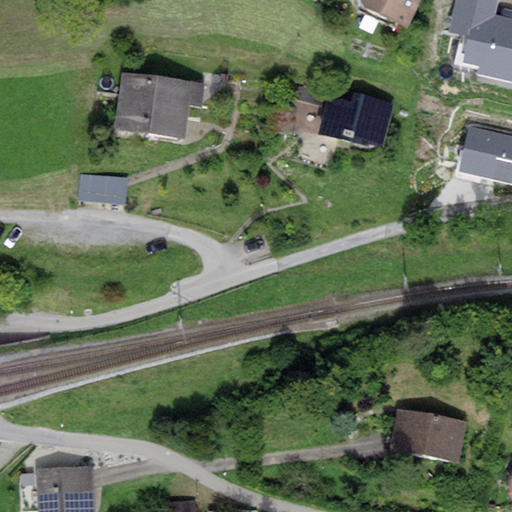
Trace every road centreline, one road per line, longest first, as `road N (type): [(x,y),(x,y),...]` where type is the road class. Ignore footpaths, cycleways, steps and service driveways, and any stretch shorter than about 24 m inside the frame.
road 1 (unclassified): [(0,326),(115,317),(361,235),(511,203)]
road 2 (residential): [(0,434),(156,452),(244,497),(297,511)]
